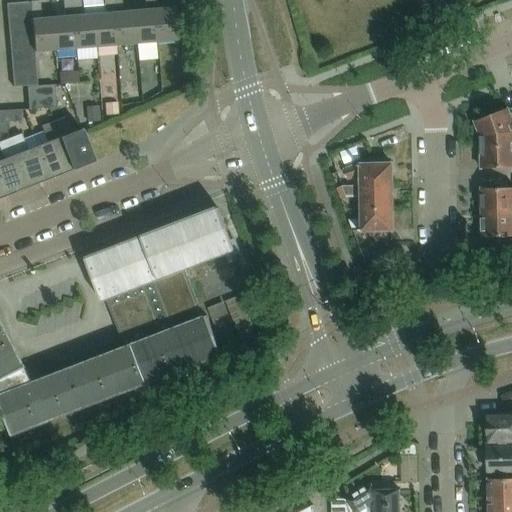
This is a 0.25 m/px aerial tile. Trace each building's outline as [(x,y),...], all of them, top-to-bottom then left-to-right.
[(54,50),(52,17),(40,18),(38,0),(29,1),(30,13),(31,25),(32,37),(33,49),(33,51),(54,50)] [(75,48),(70,0),(61,0),(63,16),(52,17),(54,50),(75,48)] [(95,46),(92,14),(81,15),(79,0),(70,0),(75,48),(95,46)] [(115,45),(111,0),(102,0),(104,13),(92,14),(95,46),(115,45)] [(136,43),(133,11),(121,12),(120,0),(111,0),(115,45),(136,43)] [(156,41),(152,0),(143,0),(145,10),(133,11),(136,43),(156,41)] [(177,40),(174,7),(162,8),(161,0),(152,0),(156,41),(177,40)] [(30,13),(29,1),(6,3),(6,16),(30,13)] [(31,25),(30,13),(6,16),(7,27),(31,25)] [(32,37),(31,25),(7,27),(8,39),(32,37)] [(33,49),(32,37),(8,39),(9,51),(33,49)] [(34,61),(33,51),(33,49),(9,51),(10,63),(34,61)] [(35,73),(34,61),(10,63),(11,75),(35,73)] [(36,85),(35,73),(11,75),(12,87),(26,86),(36,85)] [(111,83),(98,83),(98,108),(112,108),(111,83)] [(54,95),(53,84),(36,85),(26,86),(27,97),(54,95)] [(55,107),(54,95),(27,97),(27,109),(55,107)] [(21,121),(20,109),(0,111),(0,122),(6,122),(21,121)] [(494,116),(491,117),(479,120),(475,127),(479,137),(479,148),(496,147),(496,139),(511,139),(511,121),(507,109),(503,110),(502,109),(494,112),(495,113),(494,116)] [(93,161),(81,128),(70,133),(64,116),(52,121),(71,170),(93,161)] [(71,170),(52,121),(40,126),(46,142),(36,146),(49,179),(50,178),(71,170)] [(49,179),(36,146),(26,150),(20,133),(8,138),(27,187),(49,179)] [(27,187),(8,138),(0,141),(0,151),(3,159),(0,159),(0,181),(5,196),(6,195),(27,187)] [(511,139),(496,139),(496,147),(479,148),(479,150),(477,150),(478,158),(480,158),(480,169),(511,168),(511,139)] [(357,165),(344,170),(348,180),(359,176),(359,187),(391,187),(391,164),(384,164),(384,160),(369,160),(369,165),(357,165)] [(392,210),(391,187),(359,187),(342,188),(346,199),(360,199),(360,211),(392,210)] [(511,189),(480,190),(480,194),(478,194),(478,202),(481,202),(481,214),(511,213),(511,189)] [(233,249),(232,246),(217,209),(115,248),(85,260),(101,301),(105,299),(124,349),(31,384),(30,380),(36,378),(34,374),(32,370),(25,372),(0,320),(0,409),(1,412),(0,412),(0,415),(2,419),(4,419),(11,437),(12,436),(12,435),(172,374),(173,376),(175,380),(174,380),(175,381),(189,376),(188,374),(185,368),(219,355),(220,356),(221,356),(206,316),(203,317),(185,268),(233,249)] [(392,230),(392,210),(360,211),(360,220),(348,220),(352,231),(370,231),(370,235),(385,235),(385,231),(392,230)] [(511,213),(481,214),(481,225),(479,225),(479,234),(482,234),(482,237),(487,237),(487,248),(511,247),(511,213)] [(260,342),(241,295),(208,308),(227,355),(260,342)] [(511,413),(508,412),(503,414),(486,414),(487,447),(511,446),(511,413)] [(511,446),(487,447),(487,472),(511,471),(511,446)] [(488,493),(488,500),(511,499),(511,478),(487,479),(487,482),(485,483),(486,492),(488,493)] [(399,511),(399,490),(374,491),(371,485),(346,500),(331,500),(330,511),(399,511)] [(511,511),(511,499),(488,500),(488,511),(486,511),(511,511)]
